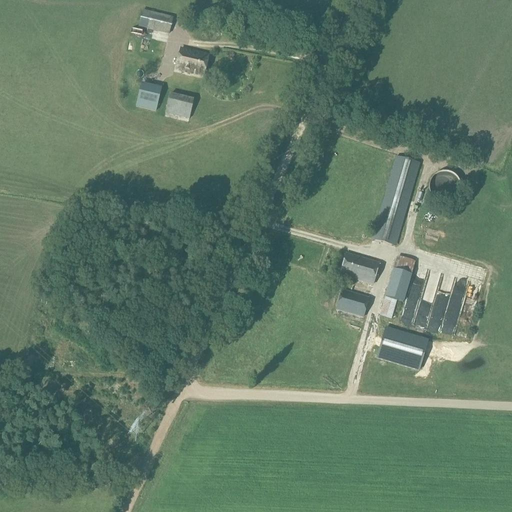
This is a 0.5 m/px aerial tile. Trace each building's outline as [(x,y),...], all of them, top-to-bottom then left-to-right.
[(138,27),(169,35),(173,18),(142,10),(138,27)] [(139,44),(135,59),(157,64),(161,50),(139,44)] [(176,70),(201,76),(202,77),(207,56),(180,50),(176,70)] [(166,103),(165,123),(189,123),(189,104),(166,103)] [(374,233),(373,233),(371,241),(395,248),(419,164),(395,157),(374,230),(374,232),(374,233)] [(339,276),(373,285),(379,264),(345,254),(339,276)] [(349,293),(343,312),(363,318),(368,299),(349,293)] [(397,301),(385,297),(379,316),(391,320),(397,301)] [(449,342),(461,300),(453,298),(441,340),(449,342)] [(467,303),(462,316),(469,319),(474,306),(467,303)] [(417,314),(404,312),(402,331),(415,332),(417,314)] [(427,340),(386,328),(377,359),(418,371),(427,340)] [(463,344),(465,335),(454,332),(452,342),(463,344)] [(330,340),(327,350),(333,352),(336,342),(330,340)] [(486,398),(488,390),(483,388),(480,396),(486,398)]
